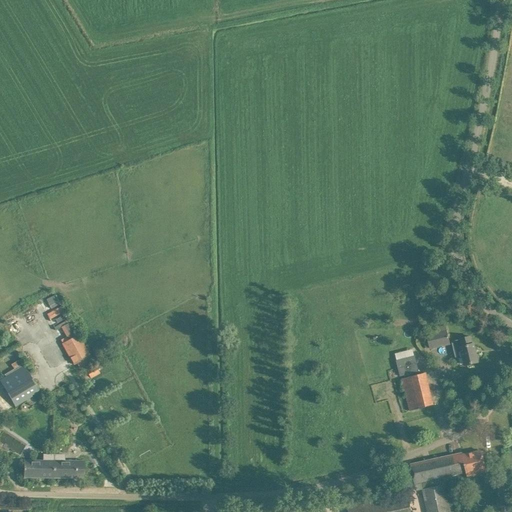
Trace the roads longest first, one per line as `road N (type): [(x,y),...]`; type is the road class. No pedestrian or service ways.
road 1 (unclassified): [(0,493),(315,487),(458,432),(511,379)]
road 2 (unclassified): [(511,325),(476,304),(450,242),(496,0)]
